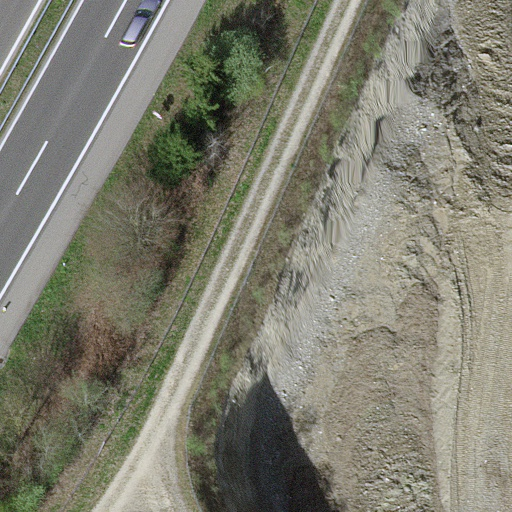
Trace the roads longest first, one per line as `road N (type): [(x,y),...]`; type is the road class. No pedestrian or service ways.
road 1 (track): [(101,511),(146,445),(348,0)]
road 2 (motorway): [(0,222),(125,0)]
